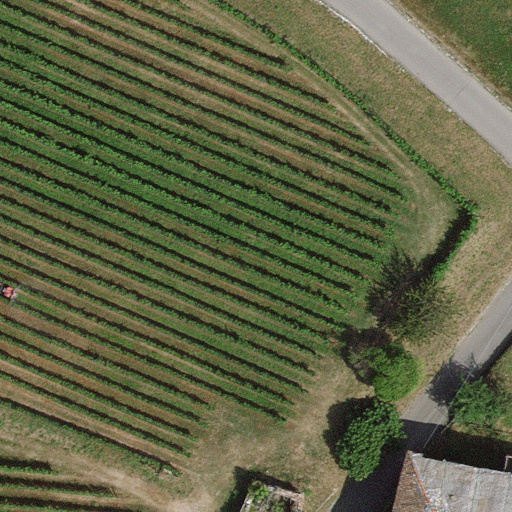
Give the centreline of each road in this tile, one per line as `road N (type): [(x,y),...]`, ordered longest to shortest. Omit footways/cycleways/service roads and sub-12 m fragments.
road 1 (unclassified): [(511,298),(350,511)]
road 2 (residential): [(342,0),(511,149)]
